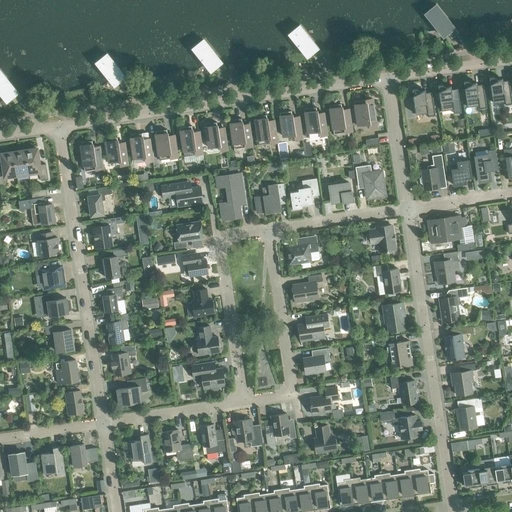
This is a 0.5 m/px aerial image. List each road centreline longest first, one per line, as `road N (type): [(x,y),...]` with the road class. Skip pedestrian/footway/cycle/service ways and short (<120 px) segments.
road 1 (residential): [(57,127),(384,79)]
road 2 (residential): [(449,511),(406,207)]
road 3 (residential): [(101,423),(57,127)]
road 4 (residential): [(240,400),(216,238),(269,231)]
road 5 (residential): [(240,400),(291,394),(269,231)]
road 6 (residential): [(101,423),(240,400)]
road 7 (residential): [(269,231),(406,207)]
road 8 (residential): [(406,207),(384,79)]
road 9 (residential): [(384,79),(511,60)]
